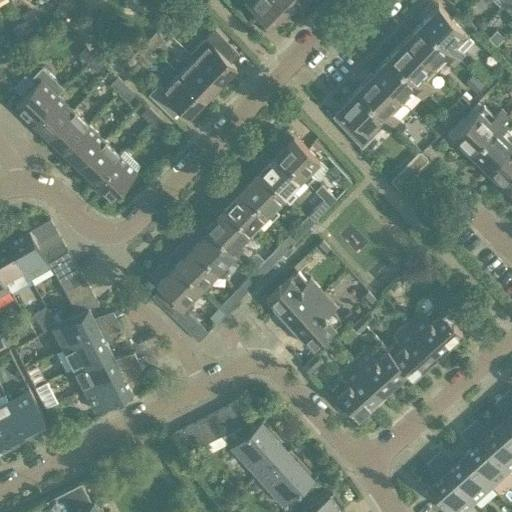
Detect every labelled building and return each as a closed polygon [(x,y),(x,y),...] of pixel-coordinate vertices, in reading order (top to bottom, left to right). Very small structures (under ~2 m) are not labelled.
[(290,10),(279,0),(246,0),(270,23),(279,15),(283,17),(290,10)] [(279,0),(290,10),(297,3),(293,0),(279,0)] [(421,19),(460,57),(465,51),(453,39),(464,27),(438,2),(421,19)] [(23,20),(28,30),(40,23),(31,8),(21,14),(24,20),(23,20)] [(175,8),(166,18),(174,25),(183,16),(175,8)] [(421,19),(405,36),(431,61),(440,52),(458,70),(464,63),(459,58),(460,57),(421,19)] [(28,30),(23,20),(13,26),(18,36),(28,30)] [(194,57),(221,83),(237,66),(232,61),(240,53),(214,28),(190,54),(194,57)] [(154,31),(145,40),(153,47),(153,48),(159,53),(166,46),(165,41),(154,31)] [(405,36),(389,53),(427,90),(432,84),(420,73),(431,61),(405,36)] [(153,47),(145,40),(136,49),(145,56),(153,48),(153,47)] [(88,63),(96,54),(86,44),(78,53),(88,63)] [(389,53),(373,70),(399,95),(410,84),(422,95),(427,90),(389,53)] [(96,54),(88,63),(97,71),(105,62),(96,54)] [(194,57),(179,73),(206,98),(221,83),(194,57)] [(32,120),(58,94),(57,93),(64,86),(41,65),(29,78),(35,84),(15,104),(32,120)] [(401,119),(402,118),(388,106),(399,95),(373,70),(357,86),(396,124),(401,119)] [(206,98),(179,73),(165,87),(159,82),(149,92),(173,115),(182,107),(190,115),(206,98)] [(119,92),(127,84),(117,75),(109,83),(119,92)] [(127,84),(119,92),(128,101),(136,93),(127,84)] [(391,131),(396,124),(357,86),(340,103),(339,105),(341,106),(334,113),(333,115),(351,134),(361,145),(372,134),(371,133),(381,123),(382,122),(391,131)] [(73,108),(58,94),(32,120),(47,135),(73,108)] [(150,122),(158,114),(148,104),(141,112),(150,122)] [(471,150),(507,112),(502,107),(491,118),(478,105),(452,132),(471,150)] [(89,123),(73,108),(47,135),(63,150),(89,123)] [(511,116),(507,112),(471,150),(487,166),(511,140),(511,138),(501,127),(511,116)] [(158,114),(150,122),(159,130),(167,122),(158,114)] [(401,119),(396,124),(402,129),(406,124),(401,119)] [(89,123),(63,150),(78,165),(104,139),(89,123)] [(289,126),(270,145),(301,176),(301,175),(307,180),(313,174),(308,169),(319,156),(289,126)] [(120,153),(104,139),(78,165),(94,180),(120,153)] [(511,140),(487,166),(503,182),(511,173),(511,140)] [(270,145),(253,163),(284,194),(289,199),(296,192),(290,187),(301,176),(270,145)] [(136,169),(120,153),(94,180),(110,196),(136,169)] [(253,163),(235,181),(267,212),(272,217),(278,210),(273,205),(284,194),(253,163)] [(511,173),(503,182),(511,190),(511,173)] [(235,181),(218,198),(250,230),(255,235),(261,228),(257,223),(267,212),(235,181)] [(323,197),(330,203),(336,197),(321,182),(314,189),(322,197),(323,197)] [(323,197),(322,197),(306,215),(313,221),(330,203),(323,197)] [(250,230),(218,198),(200,217),(202,219),(235,251),(236,251),(238,253),(244,247),(239,242),(250,230)] [(306,215),(288,233),(295,239),(313,221),(306,215)] [(37,239),(57,227),(51,217),(30,229),(37,239)] [(235,251),(202,219),(185,237),(217,268),(223,274),(228,267),(224,263),(235,251)] [(62,238),(57,227),(37,239),(42,249),(62,238)] [(51,265),(48,260),(42,249),(37,239),(30,229),(9,241),(30,277),(51,265)] [(295,239),(288,233),(271,250),(278,257),(295,239)] [(217,268),(185,237),(168,255),(200,287),(205,292),(210,285),(205,281),(217,268)] [(62,238),(42,249),(48,260),(68,248),(62,238)] [(9,241),(0,245),(0,270),(10,288),(30,277),(9,241)] [(48,260),(51,265),(54,271),(74,259),(68,248),(48,260)] [(271,250),(254,269),(261,275),(278,257),(271,250)] [(200,287),(168,255),(149,275),(178,303),(170,312),(199,339),(207,329),(187,310),(194,303),(188,299),(200,287)] [(74,259),(54,271),(60,281),(80,269),(74,259)] [(415,260),(398,276),(405,283),(422,267),(415,260)] [(86,280),(80,269),(60,281),(66,292),(86,280)] [(261,275),(254,269),(236,287),(243,294),(261,275)] [(290,321),(324,290),(311,276),(307,280),(298,269),(268,297),(290,321)] [(0,293),(10,288),(0,270),(0,293)] [(86,280),(66,292),(72,302),(92,290),(86,280)] [(407,320),(438,355),(463,332),(449,317),(461,306),(439,281),(427,292),(435,301),(425,310),(422,307),(407,320)] [(243,294),(236,287),(219,305),(225,312),(243,294)] [(98,301),(92,290),(72,302),(77,312),(88,306),(98,301)] [(324,290),(290,321),(313,346),(343,319),(333,309),(337,305),(324,290)] [(36,309),(43,327),(55,322),(47,304),(36,309)] [(225,312),(219,305),(208,316),(215,323),(225,312)] [(88,306),(77,312),(51,325),(62,346),(99,327),(88,306)] [(359,317),(366,325),(374,317),(367,309),(359,317)] [(366,325),(359,317),(351,324),(358,332),(366,325)] [(395,337),(386,346),(408,370),(407,371),(412,377),(413,376),(414,377),(438,355),(407,320),(392,333),(395,337)] [(99,327),(62,346),(73,367),(110,348),(99,327)] [(366,346),(352,358),(383,392),(406,371),(413,378),(414,377),(413,376),(412,377),(407,371),(408,370),(386,346),(380,340),(369,350),(366,346)] [(114,356),(110,348),(73,367),(84,388),(139,359),(134,350),(114,356)] [(315,351),(301,364),(309,372),(323,359),(315,351)] [(383,392),(352,358),(337,371),(341,375),(330,384),(358,415),(383,392)] [(139,359),(84,388),(94,409),(108,402),(111,407),(133,396),(130,390),(131,390),(126,380),(143,368),(139,359)] [(511,382),(494,398),(504,411),(511,404),(511,382)] [(29,387),(8,398),(26,434),(35,429),(38,433),(48,428),(46,424),(47,423),(29,387)] [(26,434),(8,398),(0,401),(0,432),(8,449),(19,443),(17,439),(26,434)] [(236,398),(226,404),(237,425),(248,420),(236,398)] [(226,431),(237,425),(226,404),(216,409),(215,410),(226,431)] [(215,437),(226,431),(215,410),(212,411),(204,415),(215,437)] [(511,411),(498,423),(511,438),(511,411)] [(256,474),(291,443),(265,414),(230,445),(256,474)] [(205,442),(215,437),(204,415),(194,421),(205,442)] [(194,421),(183,426),(195,447),(205,442),(194,421)] [(511,438),(498,423),(481,439),(509,470),(511,467),(511,438)] [(170,433),(181,455),(195,447),(183,426),(170,433)] [(0,432),(0,452),(8,449),(0,432)] [(509,470),(481,439),(464,453),(492,485),(509,470)] [(318,473),(291,443),(256,474),(282,504),(318,473)] [(464,453),(446,469),(474,500),(492,485),(464,453)] [(461,511),(474,500),(446,469),(428,485),(452,511),(461,511)] [(347,511),(332,489),(297,511),(347,511)] [(99,511),(93,499),(68,511),(99,511)]
